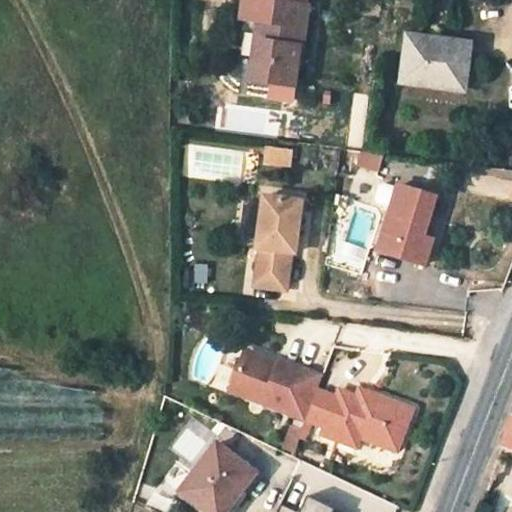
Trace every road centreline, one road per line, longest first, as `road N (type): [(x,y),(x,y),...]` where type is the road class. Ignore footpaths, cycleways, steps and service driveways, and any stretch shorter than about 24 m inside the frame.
road 1 (track): [(0,349),(134,394),(147,390),(158,350),(82,128),(20,0)]
road 2 (secondary): [(511,358),(448,511)]
